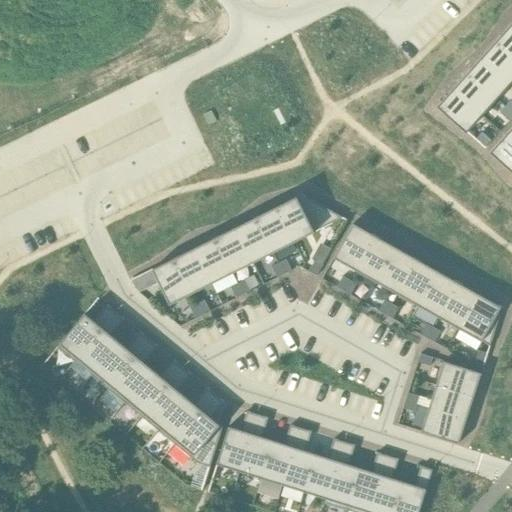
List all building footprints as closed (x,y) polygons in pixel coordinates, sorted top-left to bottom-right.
[(511,53),(511,24),(497,40),(511,53)] [(511,83),(511,82),(511,53),(497,40),(482,56),(511,83)] [(497,99),(511,83),(482,56),(468,72),(497,99)] [(261,69),(221,89),(248,143),(287,123),(261,69)] [(483,115),(497,99),(468,72),(453,88),(483,115)] [(468,132),(483,115),(453,88),(438,105),(468,132)] [(511,111),(506,106),(500,112),(509,120),(511,117),(511,111)] [(507,167),(511,161),(511,128),(491,152),(507,167)] [(482,132),(477,138),(486,146),(491,140),(482,132)] [(485,187),(479,194),(486,201),(492,193),(485,187)] [(302,194),(276,206),(294,242),(316,231),(342,218),(343,217),(302,194)] [(276,206),(256,217),(274,252),(294,242),(276,206)] [(256,217),(236,227),(253,262),(274,252),(256,217)] [(354,223),(335,257),(356,269),(375,235),(354,223)] [(236,227),(215,237),(233,272),(253,262),(236,227)] [(375,235),(356,269),(377,281),(396,247),(375,235)] [(215,237),(195,247),(213,283),(233,272),(215,237)] [(195,247),(174,257),(192,293),(213,283),(195,247)] [(396,247),(377,281),(398,293),(417,258),(396,247)] [(174,257),(153,268),(154,269),(160,282),(171,303),(192,293),(174,257)] [(417,258),(398,293),(419,305),(438,270),(417,258)] [(286,259),(279,263),(284,273),(292,270),(286,259)] [(315,260),(309,271),(317,275),(323,264),(315,260)] [(279,263),(272,266),(277,277),(284,273),(279,263)] [(160,282),(154,269),(132,280),(136,288),(140,291),(160,282)] [(438,270),(419,305),(439,317),(459,282),(438,270)] [(343,276),(337,286),(344,290),(350,280),(343,276)] [(245,279),(238,283),(244,294),(251,290),(245,279)] [(350,280),(344,290),(352,294),(357,284),(350,280)] [(459,282),(439,317),(460,328),(480,293),(459,282)] [(238,283),(231,286),(236,297),(244,294),(238,283)] [(480,293),(460,328),(489,345),(490,345),(503,306),(480,293)] [(205,299),(197,303),(203,314),(210,310),(205,299)] [(385,299),(379,310),(386,314),(392,303),(385,299)] [(197,303),(190,307),(196,318),(203,314),(197,303)] [(392,303),(386,314),(393,318),(399,307),(392,303)] [(86,312),(58,346),(75,361),(116,311),(107,304),(95,320),(87,313),(86,312)] [(116,311),(75,361),(76,362),(79,358),(94,370),(91,374),(92,374),(120,340),(112,334),(124,319),(116,311)] [(427,323),(421,334),(428,337),(434,327),(427,323)] [(434,327),(428,337),(435,342),(441,331),(434,327)] [(120,340),(92,374),(108,388),(149,339),(141,332),(128,347),(120,340)] [(149,339),(108,388),(125,402),(153,368),(145,361),(158,346),(149,339)] [(479,350),(475,362),(483,364),(487,353),(479,350)] [(421,354),(419,362),(430,366),(433,358),(421,354)] [(153,368),(125,402),(142,416),(182,366),(174,359),(161,375),(153,368)] [(436,384),(474,396),(482,372),(444,360),(436,384)] [(182,366),(142,416),(158,430),(186,395),(178,389),(191,374),(182,366)] [(429,407),(467,419),(474,396),(436,384),(429,407)] [(186,395),(158,430),(175,443),(216,394),(207,387),(195,402),(186,395)] [(409,392),(406,400),(414,402),(417,395),(409,392)] [(216,394),(175,443),(198,462),(209,466),(210,466),(223,426),(212,416),(224,401),(216,394)] [(406,400),(404,408),(412,410),(414,402),(406,400)] [(421,431),(459,443),(467,419),(429,407),(421,431)] [(230,426),(217,463),(240,470),(258,414),(247,411),(241,430),(230,426)] [(258,414),(240,470),(262,477),(274,440),(262,436),(268,417),(258,414)] [(274,440),(262,477),(283,484),(301,428),(291,424),(285,443),(274,440)] [(301,428),(283,484),(305,491),(317,454),(306,450),(312,431),(301,428)] [(317,454),(305,491),(326,498),(324,502),(325,503),(345,442),(334,438),(328,457),(317,454)] [(345,442),(325,503),(347,509),(361,467),(349,464),(355,445),(345,442)] [(361,467),(347,509),(355,511),(370,511),(388,455),(378,452),(372,471),(361,467)] [(388,455),(370,511),(394,511),(404,481),(393,478),(399,459),(388,455)] [(404,481),(394,511),(419,511),(433,469),(421,466),(415,484),(404,481)]
